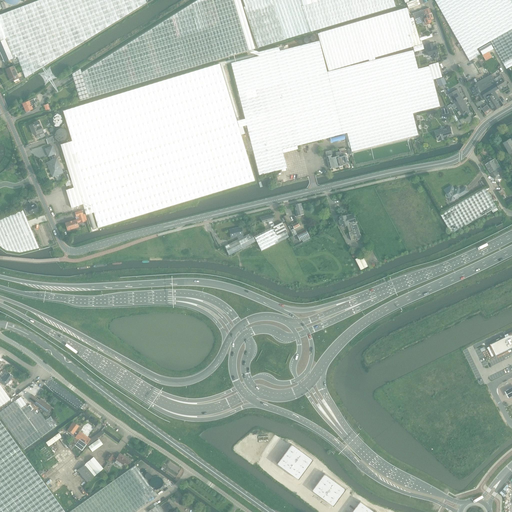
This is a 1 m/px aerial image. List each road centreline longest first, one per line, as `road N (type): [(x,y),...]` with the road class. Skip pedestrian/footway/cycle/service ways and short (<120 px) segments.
road 1 (tertiary): [(460,156),(72,252),(62,246),(0,101)]
road 2 (unclassified): [(0,336),(248,511)]
road 3 (primary): [(279,307),(211,283),(83,286),(0,276)]
road 4 (primary): [(225,343),(207,372),(163,381),(0,298)]
road 5 (tertiary): [(256,404),(314,426),(392,487),(457,511)]
road 6 (primary): [(319,370),(373,315),(511,249)]
road 7 (primary): [(0,304),(142,390)]
road 8 (primary): [(0,286),(70,300),(160,298)]
road 9 (tertiary): [(466,502),(392,474),(333,420)]
road 10 (primary): [(511,235),(374,293)]
road 11 (unclassified): [(485,125),(429,0)]
road 12 (primary): [(142,390),(151,406),(182,418),(256,404)]
